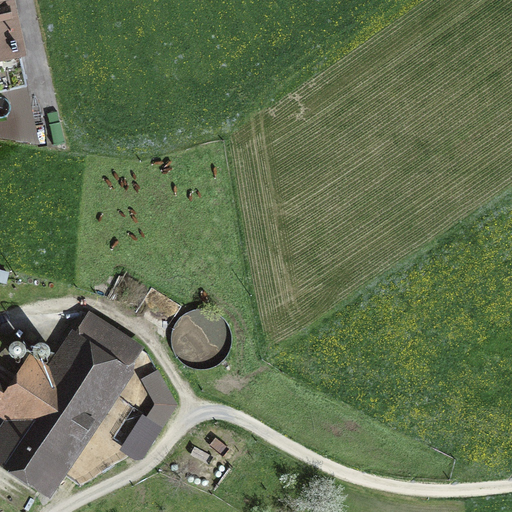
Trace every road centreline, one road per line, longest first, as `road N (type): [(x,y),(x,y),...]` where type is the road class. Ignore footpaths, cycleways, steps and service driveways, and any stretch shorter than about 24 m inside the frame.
road 1 (track): [(71,511),(146,473),(190,421),(220,415),(364,487),(511,485)]
road 2 (track): [(0,326),(79,310),(115,319),(151,345),(196,418)]
road 3 (residential): [(21,0),(50,121)]
